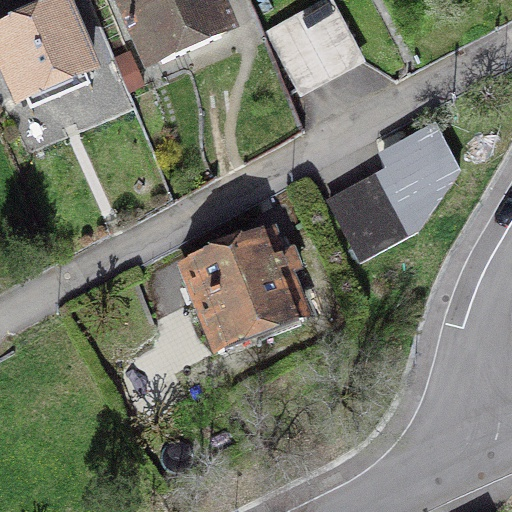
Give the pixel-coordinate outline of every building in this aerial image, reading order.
[(225,32),(211,0),(122,0),(149,65),(225,32)] [(358,58),(328,2),(267,34),(298,91),(358,58)] [(0,67),(15,102),(91,70),(64,8),(0,34),(0,67)] [(329,206),(359,263),(416,233),(386,175),(329,206)] [(203,332),(211,336),(215,347),(299,313),(284,276),(298,269),(291,251),(277,257),(268,234),(183,267),(201,310),(197,318),(203,332)]
